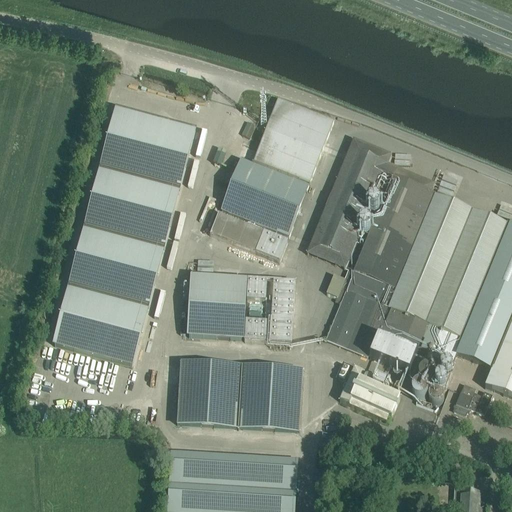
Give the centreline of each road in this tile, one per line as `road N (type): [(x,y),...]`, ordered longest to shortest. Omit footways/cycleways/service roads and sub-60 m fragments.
road 1 (unclassified): [(511,181),(276,89),(0,18)]
road 2 (unknown): [(305,404),(296,445),(179,436),(157,409),(168,342)]
road 3 (unknown): [(185,233),(231,76)]
road 4 (unknown): [(339,133),(292,269)]
road 5 (unknown): [(168,342),(304,358)]
road 6 (trunk): [(393,0),(511,48)]
road 7 (unknown): [(420,448),(305,404)]
